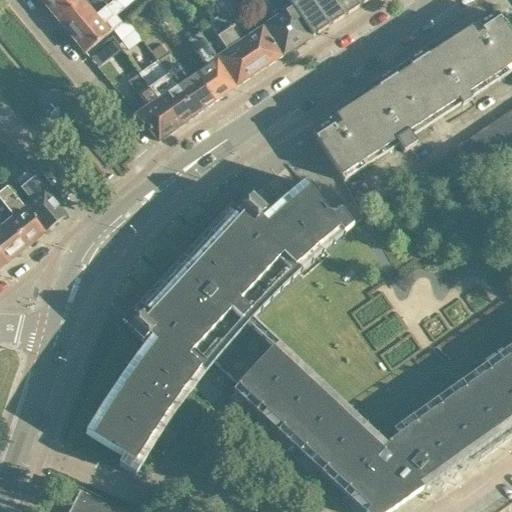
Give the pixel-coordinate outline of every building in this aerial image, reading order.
[(53,0),(46,6),(58,22),(82,1),(80,0),(53,0)] [(82,1),(58,22),(72,38),(116,1),(115,0),(96,0),(88,7),(82,1)] [(266,0),(280,17),(272,22),(262,28),(282,58),(292,51),(312,38),(295,9),(291,5),(287,0),(266,0)] [(309,0),(298,0),(291,5),(295,9),(312,38),(328,27),(309,0)] [(309,0),(328,27),(343,17),(330,0),(309,0)] [(330,0),(343,17),(358,8),(352,0),(330,0)] [(116,1),(72,38),(85,54),(109,33),(105,27),(124,11),(116,1)] [(282,58),(262,28),(260,30),(252,35),(234,8),(222,16),(260,73),(282,58)] [(448,42),(481,93),(511,71),(511,38),(496,14),(479,25),(477,23),(471,27),(448,42)] [(222,16),(209,25),(227,52),(216,59),(215,60),(217,62),(235,89),(260,73),(222,16)] [(125,19),(113,30),(116,33),(122,40),(134,30),(125,19)] [(199,36),(189,42),(206,69),(199,73),(196,75),(214,103),(217,101),(235,89),(217,62),(215,60),(216,59),(201,35),(199,36)] [(112,42),(104,48),(111,58),(120,52),(112,42)] [(472,100),(471,99),(481,93),(448,42),(434,52),(431,47),(404,65),(368,88),(371,92),(356,102),(389,153),(399,147),(404,155),(417,146),(412,138),(439,121),(461,106),(462,106),(472,100)] [(162,47),(152,54),(157,61),(158,64),(168,57),(162,47)] [(168,57),(158,64),(168,76),(177,88),(197,115),(214,103),(196,75),(188,81),(170,55),(168,57)] [(177,129),(197,115),(177,88),(158,64),(157,61),(138,74),(177,129)] [(147,108),(137,116),(153,136),(158,142),(177,129),(138,74),(127,82),(147,108)] [(389,153),(356,102),(334,116),(327,121),(329,122),(312,134),(343,182),(389,153)] [(511,109),(448,154),(475,180),(511,154),(511,109)] [(62,214),(27,171),(16,180),(34,202),(24,210),(44,234),(45,233),(48,231),(49,232),(51,232),(56,228),(56,226),(56,225),(58,223),(64,218),(65,217),(62,214)] [(4,225),(25,250),(26,248),(27,247),(44,234),(24,210),(3,183),(0,180),(0,214),(7,222),(5,224),(4,225)] [(387,446),(252,320),(291,280),(301,271),(343,235),(352,227),(346,219),(340,212),(331,218),(324,209),(304,184),(297,190),(288,198),(282,203),(277,207),(272,211),(261,220),(260,219),(259,218),(265,212),(251,198),(238,211),(231,205),(187,252),(186,251),(181,257),(177,262),(178,263),(134,310),(140,316),(128,329),(143,343),(148,337),(151,339),(142,350),(135,359),(118,383),(85,435),(123,457),(118,466),(135,476),(140,468),(141,467),(141,465),(153,447),(164,431),(175,414),(188,396),(201,378),(204,375),(213,363),(233,382),(235,384),(237,386),(370,509),(366,511),(390,511),(423,490),(435,481),(458,465),(470,457),(499,436),(511,426),(511,355),(387,444),(388,445),(387,446)] [(0,256),(6,264),(25,250),(4,225),(0,227),(0,256)] [(59,483),(46,478),(44,485),(43,488),(56,492),(57,491),(59,483)] [(79,493),(69,511),(181,511),(174,509),(172,511),(118,511),(110,508),(80,492),(79,493)]
